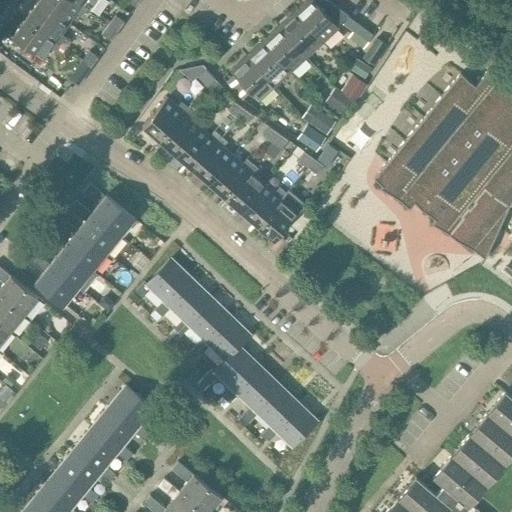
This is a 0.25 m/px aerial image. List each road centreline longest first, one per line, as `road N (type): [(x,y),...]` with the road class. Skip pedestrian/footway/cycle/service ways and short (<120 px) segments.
road 1 (residential): [(384,378),(196,215),(70,125)]
road 2 (residential): [(511,333),(469,311),(384,378)]
road 3 (residential): [(66,122),(157,0)]
road 4 (residential): [(384,378),(311,511)]
